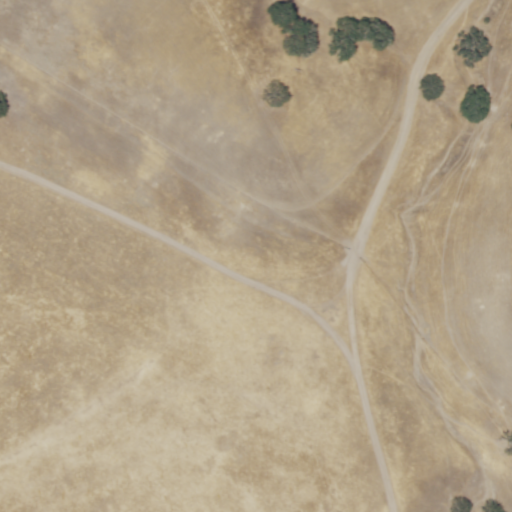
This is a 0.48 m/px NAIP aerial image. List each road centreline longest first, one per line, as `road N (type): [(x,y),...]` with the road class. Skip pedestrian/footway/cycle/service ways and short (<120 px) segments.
road 1 (track): [(457,0),(350,251),(348,328),(385,511)]
road 2 (track): [(348,328),(38,182),(11,14),(0,9)]
road 3 (track): [(381,485),(125,294),(0,219)]
